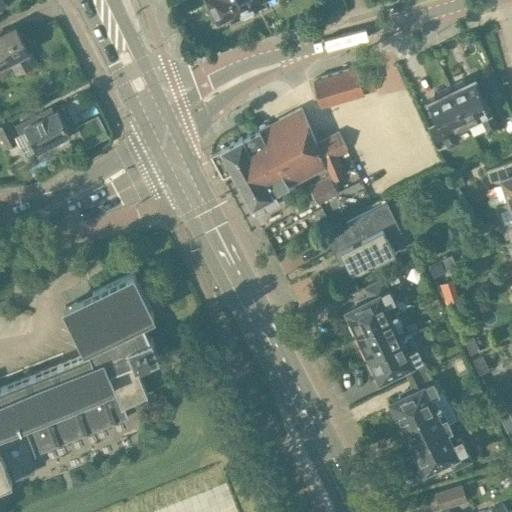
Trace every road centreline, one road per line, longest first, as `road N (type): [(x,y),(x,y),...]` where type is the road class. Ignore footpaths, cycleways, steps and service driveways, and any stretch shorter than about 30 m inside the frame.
road 1 (secondary): [(348,511),(182,162)]
road 2 (residential): [(474,0),(332,44),(254,58),(155,104)]
road 3 (tertiary): [(46,209),(117,192),(182,162)]
road 4 (tertiary): [(171,137),(46,209)]
road 5 (residential): [(171,137),(251,83),(292,68)]
